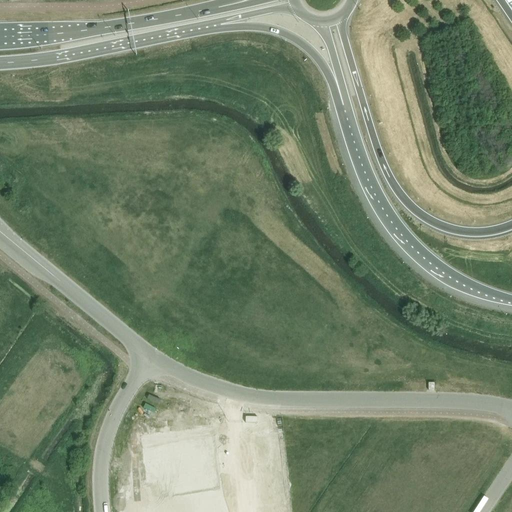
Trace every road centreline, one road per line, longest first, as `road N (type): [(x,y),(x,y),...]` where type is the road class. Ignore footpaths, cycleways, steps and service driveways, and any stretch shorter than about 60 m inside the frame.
road 1 (unclassified): [(148,355),(251,398),(511,408)]
road 2 (trunk): [(511,229),(452,232),(407,205),(381,162),(340,16)]
road 3 (motorway): [(346,102),(373,182),(407,237),(463,282),(511,301)]
road 4 (trunk): [(0,59),(220,20)]
road 5 (trunk): [(216,10),(0,37)]
road 6 (unclassified): [(0,232),(148,355)]
road 7 (unclassified): [(148,355),(107,432),(102,511)]
road 8 (motorway): [(220,20),(301,43),(346,102)]
